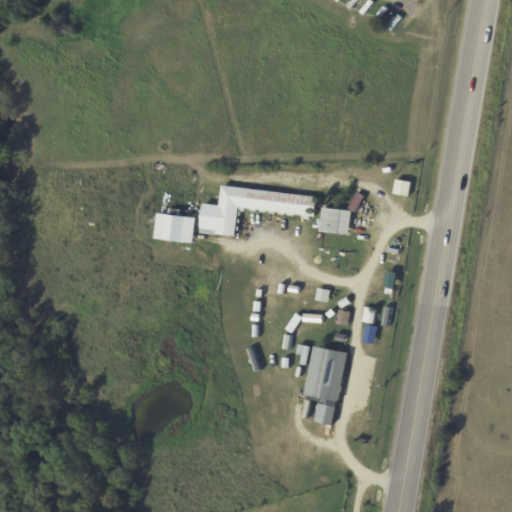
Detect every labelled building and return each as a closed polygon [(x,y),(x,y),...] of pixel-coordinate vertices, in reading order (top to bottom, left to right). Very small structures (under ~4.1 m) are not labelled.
[(408,185),(392,185),(392,197),(408,198),(408,185)] [(317,197),(222,187),(220,206),(203,204),(200,234),(236,238),(239,210),(315,218),(317,197)] [(352,211),(323,209),(321,233),(350,235),(352,211)] [(155,239),(194,244),(197,219),(158,214),(155,239)] [(362,322),(374,325),(377,310),(364,307),(362,322)] [(348,327),(351,313),(339,310),(336,324),(348,327)] [(310,347),(298,345),(297,356),(301,357),(300,365),(308,366),(310,347)] [(335,426),(347,353),(314,347),(306,398),(320,400),(316,423),(335,426)] [(315,483),(328,486),(333,468),(320,464),(315,483)]
